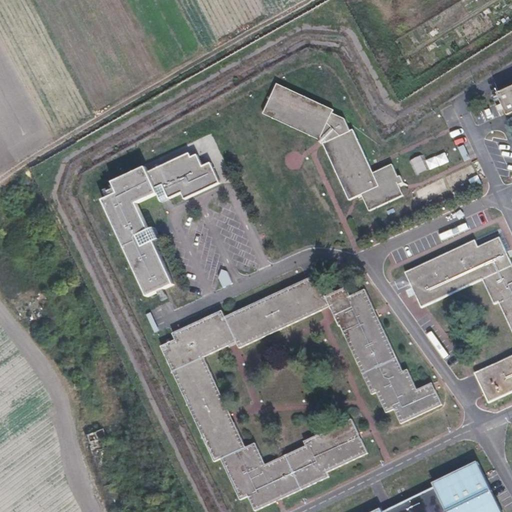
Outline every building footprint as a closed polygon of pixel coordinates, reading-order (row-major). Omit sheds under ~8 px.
[(327,142),(324,143),(350,200),(362,195),(370,211),(404,196),(399,185),(404,182),(401,176),(399,177),(393,164),(374,173),(354,130),(351,131),(345,118),(333,113),(334,110),(278,84),(264,114),(320,140),(322,137),(327,142)] [(511,87),(499,93),(509,116),(511,114),(511,87)] [(103,198),(148,298),(175,285),(138,204),(157,194),(162,203),(182,194),(185,200),(221,183),(211,163),(203,166),(198,155),(192,157),(191,153),(150,172),(147,165),(113,181),(118,191),(103,198)] [(500,302),(511,328),(511,356),(476,373),(489,402),(511,392),(511,263),(500,237),(479,247),(475,240),(406,272),(413,287),(416,294),(422,307),(484,279),(496,304),(500,302)] [(218,275),(224,288),(233,283),(227,271),(218,275)] [(387,413),(395,409),(402,424),(443,405),(435,389),(432,391),(429,384),(418,390),(408,369),(404,371),(378,317),(375,318),(372,312),(375,310),(366,289),(351,296),(347,287),(326,297),(316,275),(315,275),(319,283),(311,286),(308,279),(226,317),(223,311),(181,330),(184,337),(176,340),(162,346),(215,462),(221,459),(240,500),(249,496),(255,511),(276,501),(274,496),(281,493),(283,498),(329,477),(327,472),(368,453),(361,438),(358,440),(356,436),(359,434),(352,419),(304,441),(307,446),(266,465),(256,443),(246,447),(234,421),(227,424),(223,417),(231,414),(204,357),(229,346),(226,339),(234,336),(237,342),(240,348),(322,310),(319,303),(327,300),(330,307),(331,307),(340,326),(341,326),(373,394),(377,392),(387,413)] [(319,283),(315,275),(308,279),(311,286),(319,283)] [(416,294),(413,287),(405,291),(408,297),(416,294)] [(322,310),(330,307),(327,300),(319,303),(322,310)] [(181,330),(173,333),(176,340),(184,337),(181,330)] [(229,346),(237,342),(234,336),(226,339),(229,346)] [(227,424),(234,421),(231,414),(223,417),(227,424)] [(105,437),(102,429),(86,435),(89,443),(105,437)] [(104,451),(92,455),(96,464),(107,460),(104,451)] [(383,511),(382,508),(373,511),(502,511),(478,462),(434,482),(436,487),(384,511),(383,511)] [(274,496),(276,501),(283,498),(281,493),(274,496)]
